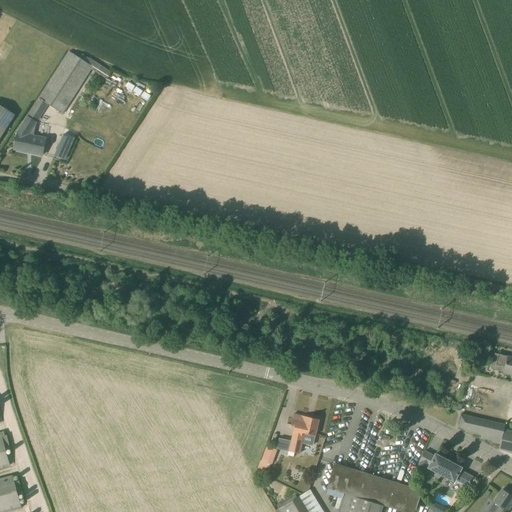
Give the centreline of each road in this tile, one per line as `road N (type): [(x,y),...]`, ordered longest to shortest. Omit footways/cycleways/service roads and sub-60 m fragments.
road 1 (unclassified): [(511,466),(367,393),(0,311)]
road 2 (unclassified): [(511,293),(0,174)]
road 3 (unknown): [(0,389),(42,511)]
